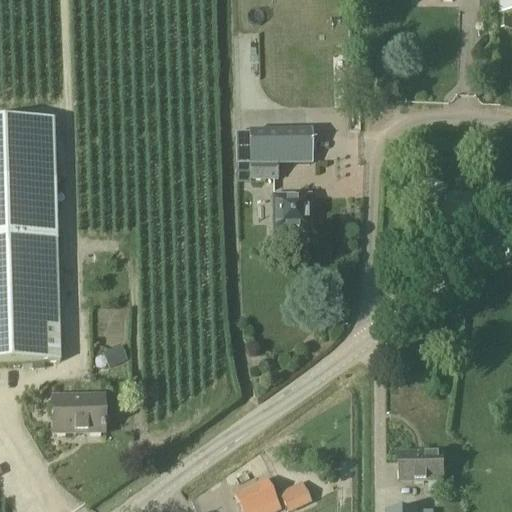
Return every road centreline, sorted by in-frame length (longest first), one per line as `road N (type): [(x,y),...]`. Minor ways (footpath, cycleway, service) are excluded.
road 1 (tertiary): [(511,238),(133,511)]
road 2 (unknown): [(360,344),(360,175),(374,150),(416,118),(511,129)]
